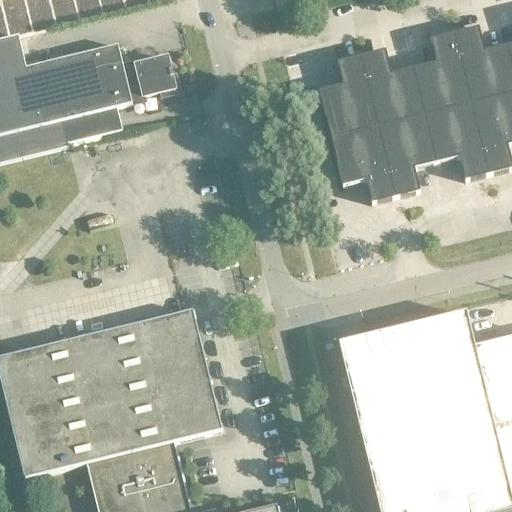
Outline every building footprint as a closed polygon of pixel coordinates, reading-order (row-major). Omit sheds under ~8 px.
[(23,0),(0,0),(0,4),(9,40),(32,35),(23,0)] [(48,0),(23,0),(32,35),(56,29),(48,0)] [(73,0),(48,0),(56,29),(79,23),(73,0)] [(97,0),(73,0),(79,23),(102,18),(97,0)] [(122,0),(97,0),(102,18),(125,12),(122,0)] [(147,0),(122,0),(125,12),(149,6),(147,0)] [(0,4),(0,42),(9,40),(0,4)] [(511,48),(484,55),(478,32),(455,37),(430,43),(435,67),(391,78),(385,54),(336,66),(342,90),(319,95),(342,190),(365,185),(371,208),(420,196),(414,173),(459,162),(464,185),(511,173),(511,169),(507,150),(511,148),(511,48)] [(18,39),(0,43),(0,166),(68,150),(67,146),(122,133),(116,111),(131,107),(130,99),(142,96),(143,100),(161,96),(162,100),(179,96),(175,79),(173,79),(171,73),(169,74),(166,62),(136,69),(135,65),(122,68),(117,49),(26,72),(18,39)] [(150,325),(144,327),(0,361),(0,388),(23,484),(85,469),(96,511),(276,511),(276,510),(267,511),(188,511),(173,447),(221,435),(192,315),(182,318),(183,321),(151,329),(150,325)] [(465,317),(338,348),(377,511),(511,511),(511,340),(473,350),(465,317)]
